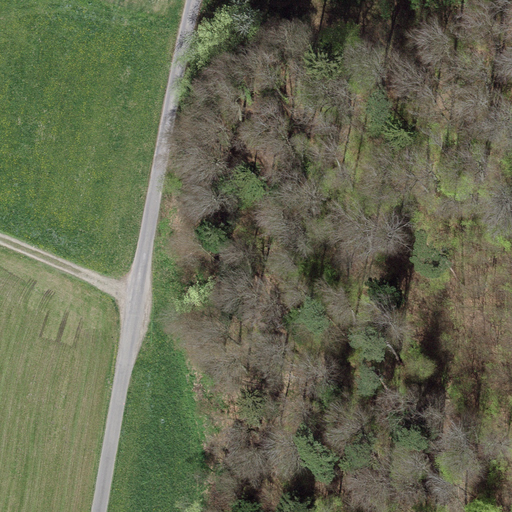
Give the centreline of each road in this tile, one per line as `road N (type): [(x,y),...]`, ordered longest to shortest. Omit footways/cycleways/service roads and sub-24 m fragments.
road 1 (unclassified): [(98,511),(134,296),(198,0)]
road 2 (track): [(0,240),(134,296)]
